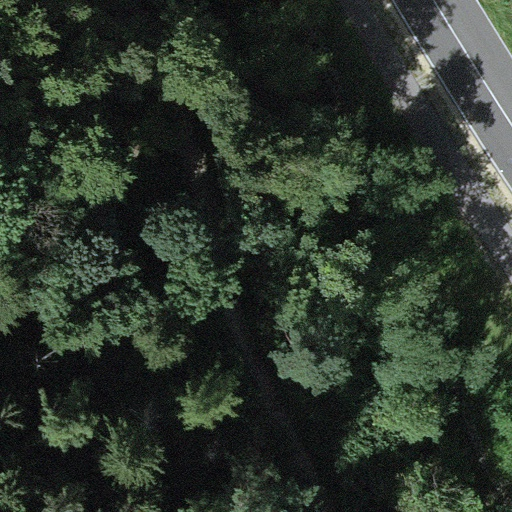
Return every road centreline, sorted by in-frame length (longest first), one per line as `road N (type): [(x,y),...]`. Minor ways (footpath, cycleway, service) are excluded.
road 1 (track): [(357,511),(267,365),(187,132),(107,0)]
road 2 (track): [(511,250),(353,0)]
road 3 (primary): [(429,0),(511,125)]
